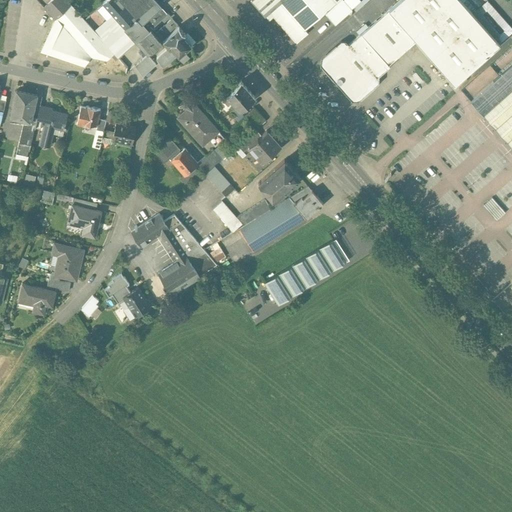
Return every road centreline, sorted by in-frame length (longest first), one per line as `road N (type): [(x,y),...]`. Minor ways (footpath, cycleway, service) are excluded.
road 1 (tertiary): [(241,46),(511,348)]
road 2 (residential): [(68,304),(103,261),(117,225),(133,180),(146,92)]
road 3 (residential): [(0,67),(146,92)]
